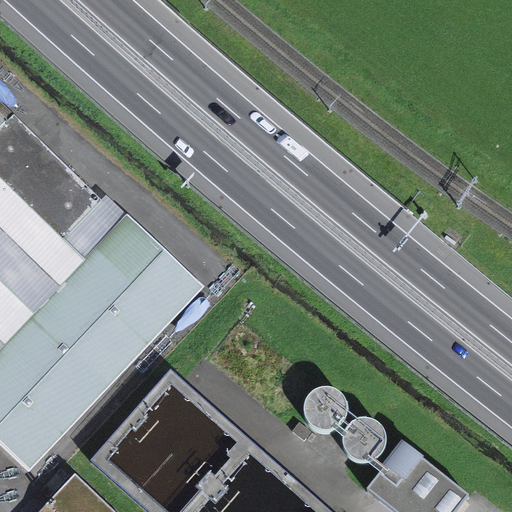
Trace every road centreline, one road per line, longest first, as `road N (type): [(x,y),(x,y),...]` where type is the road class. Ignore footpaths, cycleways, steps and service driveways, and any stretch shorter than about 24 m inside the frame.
road 1 (motorway): [(33,0),(511,404)]
road 2 (motorway): [(511,342),(106,0)]
